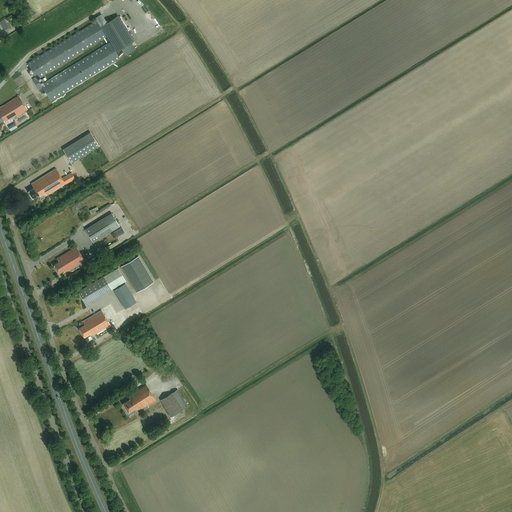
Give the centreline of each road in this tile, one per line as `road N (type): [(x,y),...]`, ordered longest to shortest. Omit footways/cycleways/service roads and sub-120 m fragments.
road 1 (unclassified): [(126,511),(65,378),(0,195)]
road 2 (trunk): [(105,511),(0,228)]
road 3 (unclassified): [(86,511),(0,273)]
